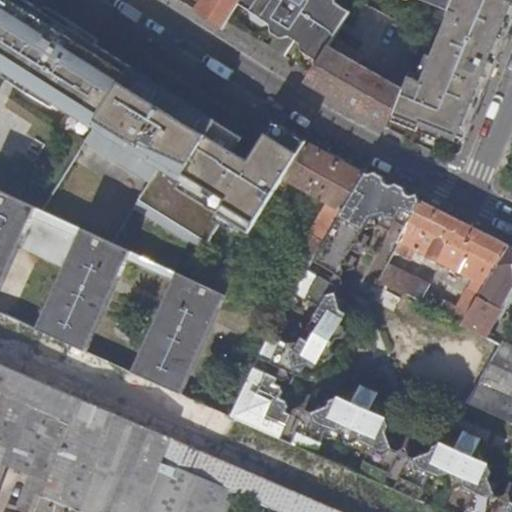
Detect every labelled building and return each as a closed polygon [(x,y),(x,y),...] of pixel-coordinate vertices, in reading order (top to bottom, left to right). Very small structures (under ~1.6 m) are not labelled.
[(0,0),(0,67),(13,75),(50,16),(25,0),(0,0)] [(224,30),(229,22),(241,4),(243,0),(206,0),(198,13),(224,30)] [(243,0),(241,4),(252,11),(254,20),(266,27),(275,25),(277,34),(285,40),(295,38),(296,39),(299,40),(305,44),(300,51),(303,66),(316,74),(332,49),(354,14),(332,0),(243,0)] [(405,89),(393,120),(419,131),(421,125),(447,136),(449,132),(467,140),(488,89),(476,84),(480,75),(492,80),(499,61),(496,60),(507,33),(510,34),(511,29),(511,18),(509,17),(511,9),(511,0),(455,0),(451,11),(458,14),(450,31),(445,29),(425,78),(412,73),(405,89)] [(420,0),(450,12),(451,11),(455,0),(420,0)] [(40,62),(45,53),(43,51),(61,23),(50,16),(13,75),(9,80),(21,87),(37,60),(40,62)] [(101,123),(134,69),(61,23),(43,51),(45,53),(40,62),(37,60),(21,87),(56,110),(60,105),(73,113),(77,108),(101,123)] [(507,33),(496,60),(499,61),(504,50),(510,34),(507,33)] [(316,74),(315,75),(310,84),(390,129),(393,120),(405,89),(332,49),(316,74)] [(286,180),(309,144),(278,124),(262,149),(134,69),(101,123),(92,136),(156,176),(140,202),(210,245),(231,213),(256,229),(269,207),(283,185),(286,180)] [(480,75),(476,84),(488,89),(492,80),(480,75)] [(338,159),(309,144),(286,180),(329,205),(322,218),(336,226),(367,174),(338,159)] [(423,202),(367,174),(336,226),(334,231),(326,243),(296,295),(321,308),(300,349),(274,335),(260,364),(264,366),(265,365),(262,364),(264,361),(294,373),(296,369),(303,372),(305,366),(311,365),(314,359),(319,362),(322,356),(326,358),(332,356),(334,351),(331,346),(328,344),(335,338),(340,340),(346,338),(348,335),(346,328),(342,326),(345,320),(341,318),(343,312),(341,308),(345,302),(338,299),(338,295),(340,290),(314,275),(319,268),(346,281),(349,275),(358,273),(354,255),(370,250),(366,234),(383,229),(393,234),(399,224),(409,229),(423,202)] [(283,185),(269,207),(287,218),(299,200),(288,193),(290,189),(283,185)] [(0,293),(19,251),(24,239),(72,259),(67,270),(39,332),(41,333),(88,353),(131,260),(177,280),(134,374),(183,396),(229,295),(218,290),(0,189),(0,293)] [(511,247),(423,202),(409,229),(397,251),(413,258),(414,255),(419,257),(421,253),(475,281),(459,309),(428,293),(431,287),(389,265),(381,280),(466,325),(511,247)] [(326,243),(334,231),(319,223),(311,235),(326,243)] [(311,235),(265,311),(282,319),(296,295),(326,243),(311,235)] [(24,239),(19,251),(67,270),(72,259),(24,239)] [(511,246),(511,247),(466,325),(503,346),(505,344),(511,331),(511,317),(510,316),(500,333),(492,328),(511,293),(511,246)] [(225,279),(218,290),(229,295),(247,303),(253,292),(225,279)] [(0,314),(0,337),(6,340),(35,347),(41,333),(39,332),(0,314)] [(41,333),(35,347),(29,360),(225,446),(237,420),(233,418),(183,396),(134,374),(88,353),(41,333)] [(511,347),(505,344),(503,346),(470,404),(511,424),(511,347)] [(341,511),(0,363),(0,392),(73,424),(108,439),(156,460),(165,463),(239,495),(277,511),(341,511)] [(260,364),(242,399),(292,421),(294,416),(289,413),(291,408),(289,402),(283,399),(286,393),(283,386),(279,384),(281,379),(262,370),(264,366),(260,364)] [(73,424),(0,392),(0,476),(4,478),(8,468),(49,484),(73,424)] [(342,398),(340,401),(387,422),(388,419),(381,416),(375,398),(366,394),(347,400),(342,398)] [(233,418),(237,420),(297,446),(317,455),(325,436),(301,425),(296,437),(287,433),(292,421),(242,399),(233,418)] [(308,410),(301,425),(325,436),(328,428),(344,435),(348,446),(359,441),(373,448),(369,456),(393,467),(400,451),(396,449),(394,445),(396,440),(390,438),(389,433),(383,430),(387,422),(340,401),(336,409),(331,406),(326,408),(320,405),(318,411),(313,412),(308,410)] [(108,439),(73,424),(49,484),(49,486),(38,511),(82,511),(80,511),(107,441),(108,439)] [(443,444),(442,448),(488,469),(489,464),(484,462),(477,444),(468,440),(449,446),(443,444)] [(82,511),(145,511),(165,463),(156,460),(107,441),(80,511),(82,511)] [(317,455),(297,446),(281,484),(345,511),(380,511),(391,488),(361,475),(317,455)] [(403,471),(427,482),(430,474),(447,481),(449,491),(460,487),(475,494),(471,502),(494,511),(495,511),(502,497),(498,495),(495,490),(497,485),(492,483),(491,479),(484,476),(488,469),(442,448),(438,455),(432,452),(427,454),(423,452),(421,456),(415,458),(410,456),(403,471)] [(361,475),(391,488),(419,500),(427,482),(403,471),(398,483),(388,478),(393,467),(369,456),(361,475)] [(231,511),(239,495),(165,463),(145,511),(231,511)] [(38,511),(49,486),(32,479),(19,511),(38,511)] [(466,511),(494,511),(471,502),(466,511)]
